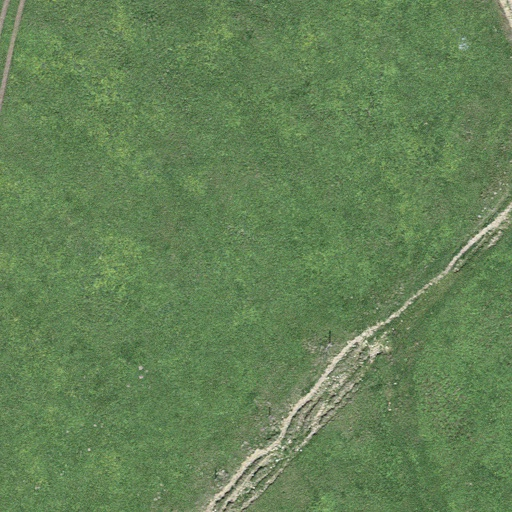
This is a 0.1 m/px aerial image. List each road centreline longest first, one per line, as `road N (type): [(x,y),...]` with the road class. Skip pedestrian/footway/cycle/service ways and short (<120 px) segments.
road 1 (track): [(511,204),(442,307),(380,379),(213,511)]
road 2 (track): [(441,511),(380,379)]
